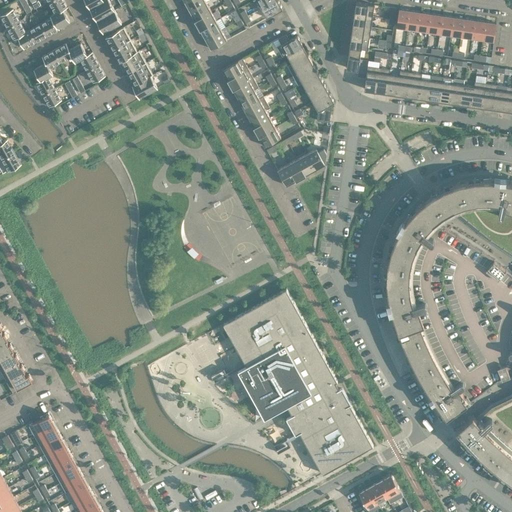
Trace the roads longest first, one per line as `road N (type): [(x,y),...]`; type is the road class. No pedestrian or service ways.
road 1 (tertiary): [(511,157),(466,157),(428,169),(380,214),(363,266),(367,324),(427,433),(333,484)]
road 2 (residential): [(300,10),(357,103),(511,126)]
road 3 (residential): [(301,229),(207,62)]
road 4 (residential): [(60,386),(128,511)]
road 5 (residential): [(0,275),(60,386)]
